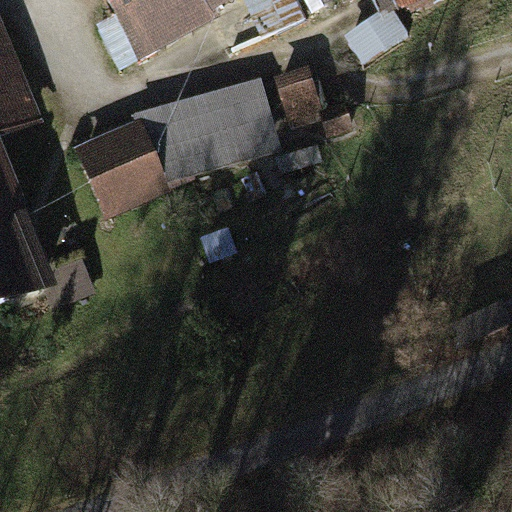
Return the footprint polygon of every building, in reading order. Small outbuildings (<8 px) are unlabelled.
[(102,0),(138,67),(217,26),(209,11),(230,0),(400,0),(406,12),(429,0),(102,0)] [(0,37),(0,237),(24,228),(0,169),(0,139),(36,124),(0,37)] [(315,77),(276,84),(285,131),(324,124),(315,77)] [(143,134),(168,190),(283,157),(263,87),(140,122),(143,134)] [(143,134),(82,160),(107,217),(168,190),(143,134)] [(0,306),(47,287),(24,228),(0,237),(0,306)]
